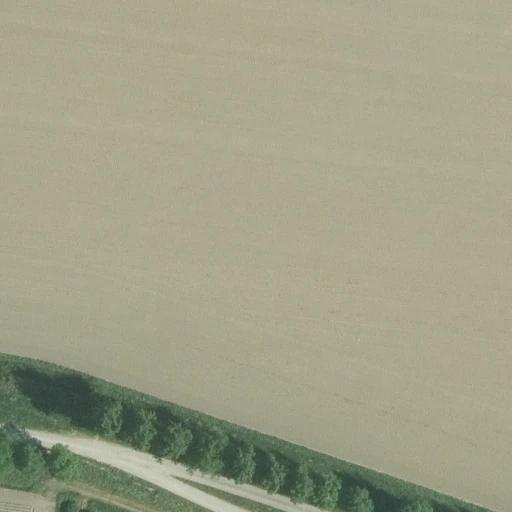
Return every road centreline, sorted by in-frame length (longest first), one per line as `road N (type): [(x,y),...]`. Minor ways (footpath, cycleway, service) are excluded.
road 1 (unclassified): [(124,452),(299,511)]
road 2 (unclassified): [(233,511),(143,473),(124,452)]
road 3 (unclassified): [(0,433),(124,452)]
